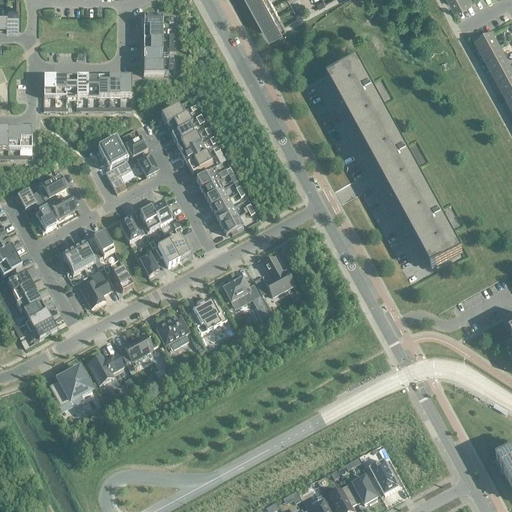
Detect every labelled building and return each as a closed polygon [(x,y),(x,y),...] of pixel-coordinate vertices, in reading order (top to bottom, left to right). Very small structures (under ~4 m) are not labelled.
[(273,7),(269,0),(262,0),(251,7),(256,17),(273,7)] [(471,1),(471,0),(449,0),(455,10),(471,1)] [(279,17),(273,7),(256,17),(261,27),(279,17)] [(18,11),(6,11),(6,13),(6,29),(18,29),(18,11)] [(285,28),(279,17),(261,27),(267,37),(285,28)] [(162,18),(143,18),(143,30),(162,30),(162,18)] [(162,30),(143,30),(143,42),(162,42),(162,30)] [(498,49),(492,38),(475,47),(481,58),(498,49)] [(143,54),(161,54),(162,54),(162,42),(143,42),(143,54)] [(503,59),(498,49),(481,58),(487,68),(503,59)] [(143,54),(143,66),(161,66),(161,65),(161,54),(143,54)] [(509,70),(503,59),(487,68),(493,79),(509,70)] [(425,248),(436,270),(463,256),(451,234),(448,235),(437,214),(439,213),(416,170),(414,171),(402,150),(404,149),(381,107),(379,108),(367,87),(370,86),(358,64),(332,78),(344,101),(339,103),(351,124),(355,122),(378,164),(374,166),(386,187),(390,185),(413,227),(409,230),(420,251),(425,248)] [(163,65),(161,65),(161,66),(143,66),(143,78),(163,78),(163,65)] [(511,82),(511,74),(509,70),(493,79),(499,89),(511,82)] [(55,80),(43,80),(43,100),(55,100),(55,80)] [(66,80),(55,80),(55,100),(66,100),(66,80)] [(76,80),(66,80),(66,100),(66,102),(76,102),(76,100),(76,80)] [(87,80),(76,80),(76,100),(87,100),(87,80)] [(98,80),(87,80),(87,100),(98,100),(98,80)] [(109,80),(98,80),(98,100),(109,100),(109,80)] [(120,80),(109,80),(109,100),(120,100),(120,80)] [(131,80),(120,80),(120,100),(131,100),(131,80)] [(511,95),(511,82),(499,89),(505,100),(511,95)] [(178,108),(160,118),(166,128),(183,118),(178,108)] [(183,118),(166,128),(171,137),(190,127),(192,126),(192,125),(191,125),(187,117),(187,116),(183,118)] [(176,147),(195,136),(190,127),(171,137),(176,147)] [(10,132),(8,132),(8,152),(20,152),(20,132),(18,132),(17,131),(17,132),(10,132),(10,131),(10,132)] [(32,132),(20,132),(20,152),(32,152),(32,132)] [(201,146),(195,136),(176,147),(181,156),(201,146)] [(141,140),(126,148),(132,160),(147,152),(141,140)] [(117,147),(115,143),(100,151),(110,168),(124,160),(117,147)] [(201,146),(181,156),(187,166),(206,155),(201,146)] [(211,165),(206,155),(187,166),(192,176),(211,165)] [(135,160),(146,180),(158,174),(149,157),(144,160),(142,156),(135,160)] [(126,164),(105,175),(114,191),(124,186),(120,180),(132,174),(126,164)] [(213,172),(195,182),(200,191),(218,181),(213,172)] [(47,207),(50,205),(57,201),(55,197),(66,191),(59,180),(42,189),(48,200),(44,202),(47,207)] [(218,181),(200,191),(205,200),(223,191),(218,181)] [(223,191),(205,200),(210,209),(228,200),(223,191)] [(32,197),(29,192),(17,198),(24,212),(32,208),(34,212),(44,206),(38,194),(32,197)] [(57,201),(50,205),(59,220),(75,211),(68,199),(62,202),(60,200),(57,201)] [(228,200),(210,209),(215,219),(233,209),(228,200)] [(161,204),(150,210),(160,228),(172,221),(168,213),(166,214),(161,204)] [(233,209),(215,219),(220,228),(238,218),(233,209)] [(46,210),(35,216),(41,227),(39,228),(43,236),(56,228),(46,210)] [(150,210),(139,216),(144,226),(142,227),(147,235),(160,228),(150,210)] [(238,218),(220,228),(226,237),(243,227),(238,218)] [(130,221),(119,227),(129,245),(140,239),(130,221)] [(94,242),(103,260),(114,254),(104,235),(103,236),(102,237),(101,235),(95,238),(96,240),(94,241),(93,241),(94,242)] [(190,257),(179,238),(168,244),(179,263),(190,257)] [(0,255),(11,249),(6,240),(0,242),(0,255)] [(168,244),(156,251),(160,259),(162,258),(168,269),(179,263),(168,244)] [(95,266),(84,246),(83,246),(84,247),(73,252),(84,271),(94,265),(94,266),(95,266)] [(0,267),(16,259),(11,249),(0,255),(0,267)] [(73,252),(63,258),(62,258),(68,268),(70,273),(73,278),(73,277),(84,271),(73,252)] [(154,275),(158,273),(154,265),(159,263),(154,255),(150,257),(149,256),(139,262),(148,280),(155,276),(154,275)] [(0,273),(3,279),(21,269),(16,259),(0,267),(0,273)] [(282,275),(274,260),(262,266),(269,278),(270,277),(272,281),(264,285),(272,299),(293,288),(285,273),(282,275)] [(133,288),(123,270),(110,277),(115,285),(117,284),(122,294),(133,288)] [(94,283),(80,291),(91,311),(105,303),(102,298),(110,294),(100,274),(91,279),(94,283)] [(7,285),(13,295),(30,285),(25,275),(7,285)] [(223,294),(222,296),(225,301),(227,301),(228,301),(231,305),(235,312),(252,303),(262,320),(270,316),(254,287),(248,291),(242,281),(235,285),(234,285),(231,287),(230,287),(230,288),(223,291),(224,293),(223,294)] [(259,281),(254,284),(262,298),(267,295),(259,281)] [(30,285),(13,295),(17,304),(18,305),(36,295),(33,290),(31,286),(30,285)] [(17,304),(16,305),(21,315),(22,315),(21,315),(41,304),(36,295),(18,305),(17,304)] [(193,313),(189,315),(193,323),(192,323),(196,331),(203,327),(207,334),(212,331),(213,332),(216,330),(215,329),(221,326),(226,323),(223,316),(224,315),(220,308),(219,308),(215,301),(211,303),(210,301),(204,304),(203,304),(203,305),(198,307),(197,307),(198,308),(192,311),(193,312),(192,313),(193,313)] [(22,315),(27,324),(46,314),(41,304),(21,315),(22,315)] [(27,324),(25,325),(30,335),(33,333),(51,323),(46,314),(27,324)] [(180,318),(155,332),(165,349),(177,342),(180,348),(188,344),(185,338),(189,335),(180,318)] [(33,333),(39,343),(57,333),(51,323),(33,333)] [(144,338),(124,349),(131,364),(133,363),(136,368),(149,361),(146,356),(152,352),(152,351),(158,348),(152,338),(146,341),(144,338)] [(102,359),(88,366),(99,387),(113,380),(111,376),(123,369),(117,357),(105,364),(102,359)] [(92,395),(78,370),(73,373),(72,372),(64,376),(65,378),(58,382),(59,383),(49,389),(61,409),(81,398),(82,400),(92,395)] [(132,381),(126,385),(130,393),(137,389),(132,381)] [(511,452),(496,461),(511,489),(511,452)] [(371,472),(384,497),(385,498),(386,497),(398,491),(399,490),(398,489),(393,480),(394,480),(393,479),(391,475),(390,474),(385,465),(384,464),(383,464),(371,471),(370,471),(371,473),(371,472)] [(332,475),(331,476),(335,481),(339,479),(336,473),(332,475)] [(358,495),(365,507),(369,505),(370,506),(377,502),(376,501),(377,500),(366,480),(354,487),(352,484),(347,487),(348,488),(353,498),(358,495)] [(348,488),(330,498),(337,511),(353,511),(352,509),(357,506),(353,498),(348,488)]
